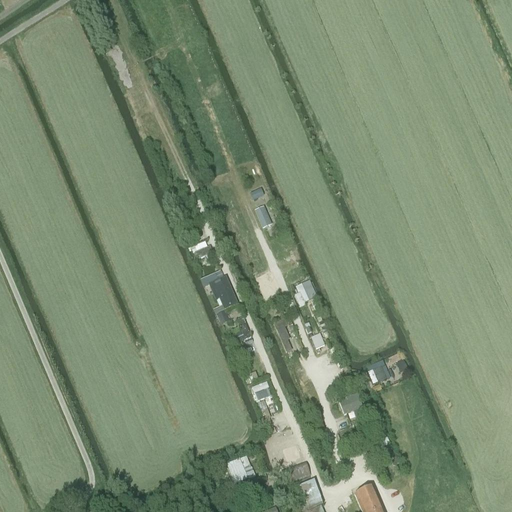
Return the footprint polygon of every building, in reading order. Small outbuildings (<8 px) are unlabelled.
[(259,193),(250,197),(253,202),(262,198),(259,193)] [(221,308),(213,312),(215,316),(223,313),(221,308)] [(224,314),(217,317),(221,326),(228,323),(224,314)] [(403,361),(396,365),(400,374),(407,370),(403,361)] [(255,375),(248,377),(251,385),(258,382),(255,375)] [(396,458),(390,461),(393,468),(399,465),(396,458)] [(360,511),(381,511),(372,489),(354,497),(360,511)]
